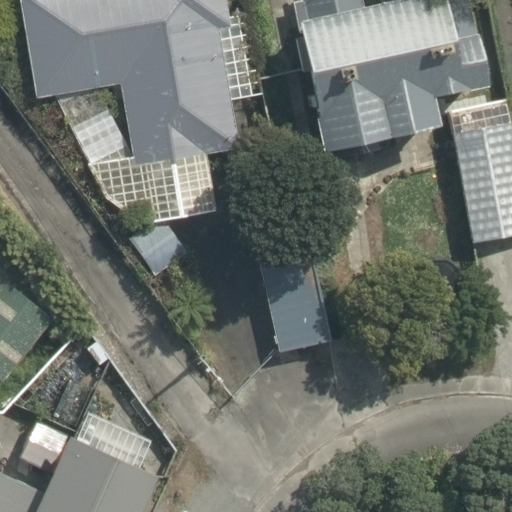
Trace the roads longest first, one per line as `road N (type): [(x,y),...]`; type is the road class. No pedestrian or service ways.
road 1 (residential): [(286,506),(0,130)]
road 2 (residential): [(286,506),(355,443),(465,412),(511,420)]
